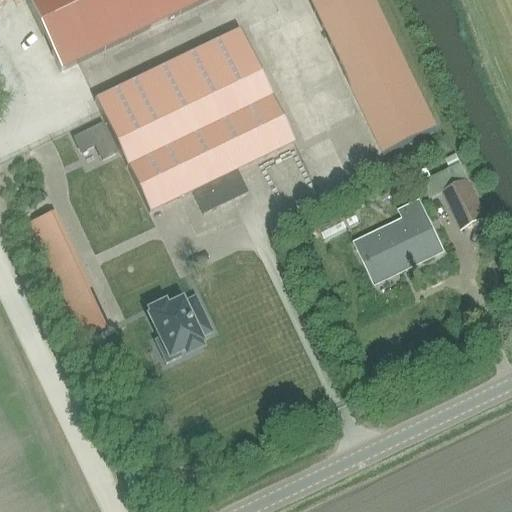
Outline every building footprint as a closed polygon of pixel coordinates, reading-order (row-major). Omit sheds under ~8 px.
[(24,0),(59,71),(208,0),(24,0)] [(375,0),(306,0),(383,158),(438,131),(375,0)] [(239,32),(94,102),(149,215),(192,194),(203,217),(247,195),(236,172),(294,145),(239,32)] [(279,48),(300,97),(309,93),(288,44),(279,48)] [(461,233),(486,220),(459,165),(421,184),(430,201),(442,195),(461,233)] [(376,283),(439,253),(417,208),(403,215),(407,224),(359,247),(376,283)] [(150,317),(148,318),(160,343),(154,346),(163,363),(178,358),(176,354),(197,344),(195,341),(208,334),(190,298),(163,310),(161,306),(148,312),(150,317)]
